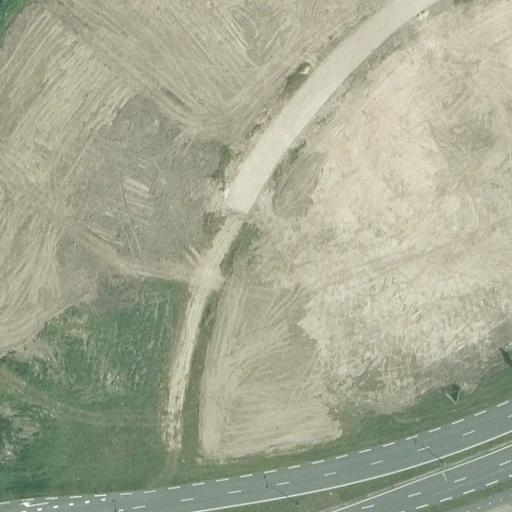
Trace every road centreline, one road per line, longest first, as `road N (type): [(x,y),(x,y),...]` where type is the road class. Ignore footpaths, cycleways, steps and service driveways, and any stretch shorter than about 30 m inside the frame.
road 1 (tertiary): [(511,416),(357,466),(85,511)]
road 2 (unclassified): [(207,345),(201,294),(275,138),(359,42),(412,0)]
road 3 (tertiary): [(362,511),(511,460)]
